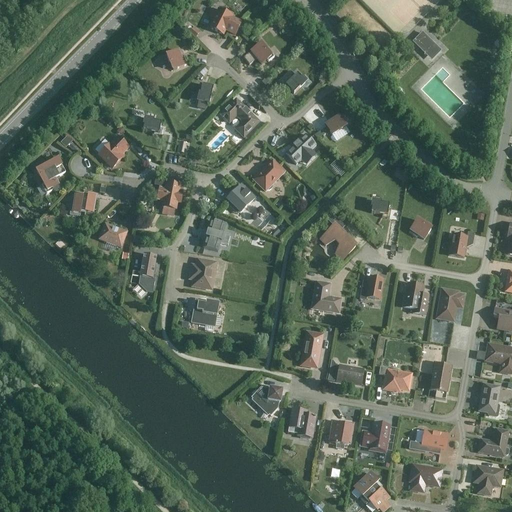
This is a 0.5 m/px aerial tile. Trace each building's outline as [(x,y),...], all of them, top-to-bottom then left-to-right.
[(227,31),(235,35),(241,23),(231,18),(232,17),(219,10),(209,29),(223,35),(226,29),(228,30),(227,31)] [(193,31),(190,35),(195,39),(198,35),(193,31)] [(439,53),(440,52),(420,33),(420,34),(423,37),(420,40),(416,44),(420,48),(426,53),(424,55),(424,56),(433,47),(439,53)] [(261,45),(243,59),(249,66),(257,60),(261,65),(267,61),(268,63),(274,58),(268,50),(266,52),(261,45)] [(173,71),(187,66),(183,57),(181,58),(178,51),(167,56),(173,71)] [(300,90),(308,83),(302,77),(301,78),(297,75),(295,77),(290,72),(278,83),(288,92),(289,90),(294,95),(299,89),(300,90)] [(204,105),(204,103),(210,105),(212,93),(215,94),(216,87),(208,85),(208,87),(202,86),(200,94),(199,94),(197,103),(204,105)] [(258,123),(236,101),(221,116),(229,124),(236,117),(243,123),(236,131),(244,138),(258,123)] [(326,126),(333,137),(346,127),(338,115),(330,120),(332,122),(326,126)] [(144,125),(143,131),(154,134),(153,136),(161,138),(162,130),(160,130),(161,124),(154,122),(154,120),(144,118),(142,125),(144,125)] [(293,165),(314,144),(303,133),(282,154),(293,165)] [(128,147),(118,138),(110,146),(109,145),(99,156),(113,169),(123,158),(118,154),(120,152),(122,154),(128,147)] [(66,148),(71,143),(67,139),(62,144),(66,148)] [(58,160),(50,165),(36,172),(44,185),(42,186),(46,195),(51,192),(51,193),(52,194),(53,194),(53,195),(54,195),(55,195),(56,195),(57,195),(57,194),(58,194),(59,193),(59,192),(60,191),(60,190),(60,189),(59,188),(55,180),(66,174),(58,160)] [(271,190),(272,188),(272,186),(284,173),(273,161),(254,181),(265,192),(267,191),(269,191),(271,190)] [(180,197),(181,197),(182,194),(179,194),(180,187),(167,184),(165,190),(160,189),(157,201),(163,202),(162,208),(163,208),(175,210),(176,210),(177,204),(180,204),(181,201),(179,201),(180,197)] [(241,186),(234,193),(232,192),(225,199),(231,205),(229,207),(234,212),(236,210),(240,214),(255,199),(241,186)] [(83,196),(82,199),(75,198),(74,205),(71,205),(69,216),(80,218),(80,215),(85,216),(86,213),(93,215),(95,198),(83,196)] [(372,209),(371,214),(382,216),(381,218),(389,220),(390,212),(388,211),(389,205),(382,204),(382,202),(372,201),(370,208),(372,209)] [(174,216),(175,210),(163,208),(162,214),(174,216)] [(333,225),(337,220),(334,218),(332,215),(327,221),(329,223),(330,222),(333,225)] [(424,240),(431,230),(417,221),(409,233),(417,238),(418,236),(424,240)] [(218,253),(226,226),(211,222),(204,249),(218,253)] [(113,228),(105,225),(99,241),(121,249),(127,233),(118,230),(114,228),(113,228)] [(320,241),(326,246),(335,241),(340,246),(336,255),(342,261),(356,248),(350,242),(351,242),(334,226),(320,241)] [(452,236),(449,257),(464,259),(466,245),(472,246),(474,234),(468,233),(467,238),(452,236)] [(156,258),(143,256),(140,274),(133,272),(132,277),(140,278),(138,286),(146,294),(152,295),(156,276),(153,276),(156,258)] [(243,271),(245,264),(228,259),(226,266),(243,271)] [(190,280),(194,281),(193,287),(212,291),(216,264),(198,261),(196,273),(192,272),(190,280)] [(360,300),(366,301),(367,298),(380,301),(383,281),(380,280),(379,277),(372,279),(369,279),(369,283),(363,282),(360,300)] [(317,284),(313,310),(338,314),(340,301),(328,299),(330,286),(317,284)] [(426,316),(429,300),(429,297),(423,295),(424,287),(408,285),(404,308),(414,310),(413,314),(426,316)] [(458,294),(444,292),(442,291),(437,319),(453,322),(456,308),(462,309),(464,297),(458,296),(458,294)] [(219,303),(198,300),(198,303),(196,303),(192,323),(204,325),(214,327),(216,316),(219,303)] [(511,312),(506,312),(495,310),(493,318),(499,319),(497,330),(511,332),(511,312)] [(317,367),(323,336),(307,334),(302,361),(310,363),(309,368),(317,369),(317,367)] [(511,350),(488,346),(486,362),(502,365),(501,373),(511,375),(511,350)] [(334,383),(336,367),(337,365),(335,365),(333,361),(331,361),(327,382),(334,383)] [(434,375),(431,391),(436,392),(435,400),(445,401),(449,381),(447,381),(448,377),(450,377),(451,368),(445,367),(445,365),(434,363),(432,374),(434,375)] [(346,383),(352,384),(352,385),(361,387),(364,371),(339,367),(336,382),(346,384),(346,383)] [(380,368),(379,376),(386,377),(384,391),(392,392),(393,389),(408,392),(411,376),(388,372),(388,370),(380,368)] [(500,389),(483,386),(479,412),(488,414),(488,416),(489,417),(496,418),(497,417),(499,408),(498,406),(496,406),(500,389)] [(252,398),(271,416),(278,409),(280,400),(282,391),(272,390),(261,388),(252,398)] [(301,416),(302,412),(292,411),(288,429),(298,431),(297,437),(300,438),(300,439),(309,440),(309,439),(312,440),(313,432),(315,433),(316,426),(315,426),(316,418),(301,416)] [(344,426),(339,425),(332,424),(329,443),(335,444),(335,446),(336,446),(336,448),(337,450),(342,451),(344,449),(344,447),(344,446),(348,446),(350,432),(352,432),(354,425),(344,423),(344,426)] [(390,427),(374,424),(372,437),(364,435),(362,448),(369,449),(369,450),(385,452),(390,427)] [(505,449),(508,433),(496,431),(493,443),(480,441),(478,453),(503,458),(503,456),(505,457),(507,456),(508,452),(507,450),(505,449)] [(443,435),(442,435),(424,432),(422,445),(410,443),(409,450),(425,453),(426,447),(444,450),(446,441),(447,440),(448,437),(446,435),(443,435)] [(413,483),(411,491),(423,493),(424,485),(439,488),(441,478),(435,477),(436,471),(413,467),(410,483),(413,483)] [(502,472),(482,469),(477,468),(474,484),(480,485),(478,494),(490,496),(492,487),(499,488),(502,472)] [(384,511),(389,507),(385,502),(388,499),(378,489),(381,486),(371,475),(355,490),(362,497),(360,499),(367,506),(370,503),(376,510),(380,507),(384,511)]
